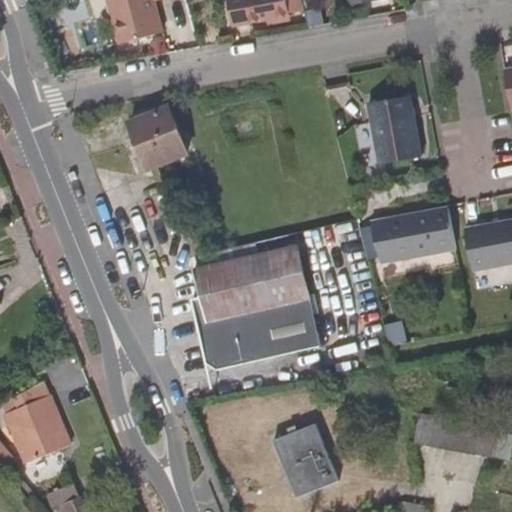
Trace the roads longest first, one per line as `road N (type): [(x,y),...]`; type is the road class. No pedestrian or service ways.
road 1 (tertiary): [(184,511),(21,105)]
road 2 (residential): [(21,105),(451,27)]
road 3 (unknown): [(451,27),(504,183)]
